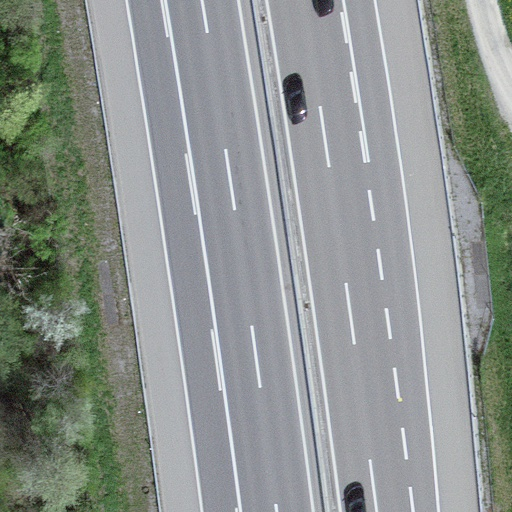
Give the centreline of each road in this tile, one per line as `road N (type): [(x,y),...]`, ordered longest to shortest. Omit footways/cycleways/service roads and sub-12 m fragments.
road 1 (motorway): [(376,511),(302,0)]
road 2 (motorway): [(207,32),(276,511)]
